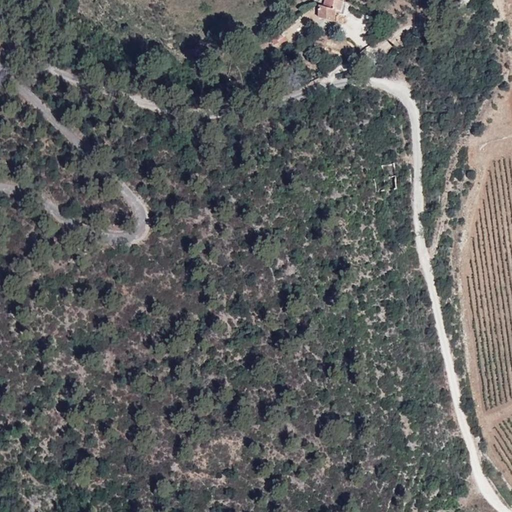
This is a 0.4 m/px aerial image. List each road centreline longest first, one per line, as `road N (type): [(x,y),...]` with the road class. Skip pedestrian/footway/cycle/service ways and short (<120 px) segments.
road 1 (unclassified): [(0,60),(10,53),(162,110),(205,115),(272,108),(333,83),(378,84),(404,97),(416,147),(422,250),(456,395),(478,474),(507,511)]
road 2 (unclassified): [(0,190),(31,195),(108,236),(134,233),(140,218),(138,206),(0,66)]
